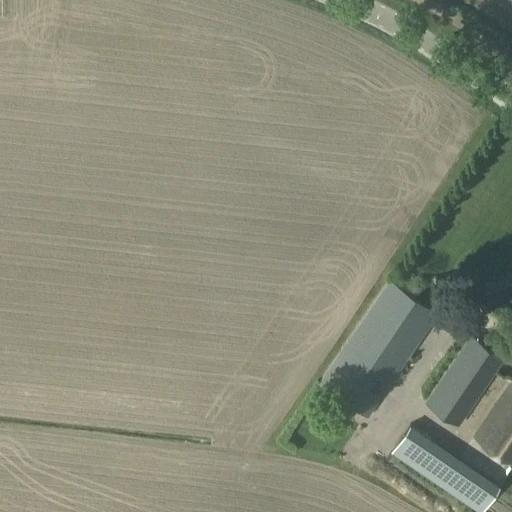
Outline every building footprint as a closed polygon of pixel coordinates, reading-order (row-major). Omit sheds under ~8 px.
[(389,278),(340,351),(389,384),(439,312),(389,278)] [(460,425),(505,357),(470,333),(424,401),(460,425)] [(320,385),(379,423),(395,402),(335,362),(320,385)] [(511,379),(475,434),(511,459),(511,379)] [(499,483),(463,459),(410,423),(391,450),(443,486),(480,511),(499,483)]
